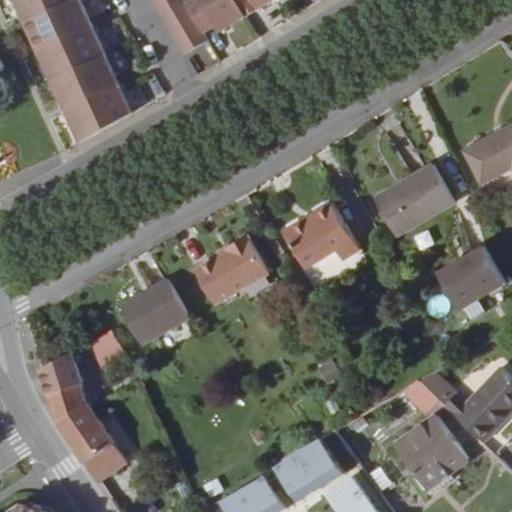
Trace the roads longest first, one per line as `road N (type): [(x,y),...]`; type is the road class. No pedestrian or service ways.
road 1 (unclassified): [(0,297),(511,14)]
road 2 (unclassified): [(366,0),(0,215)]
